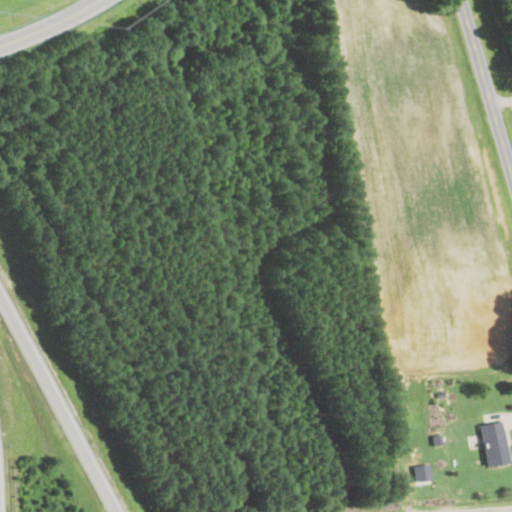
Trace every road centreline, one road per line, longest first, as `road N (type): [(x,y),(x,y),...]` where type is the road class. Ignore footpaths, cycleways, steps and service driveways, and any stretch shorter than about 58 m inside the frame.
road 1 (motorway): [(122,511),(0,287)]
road 2 (residential): [(511,174),(460,0)]
